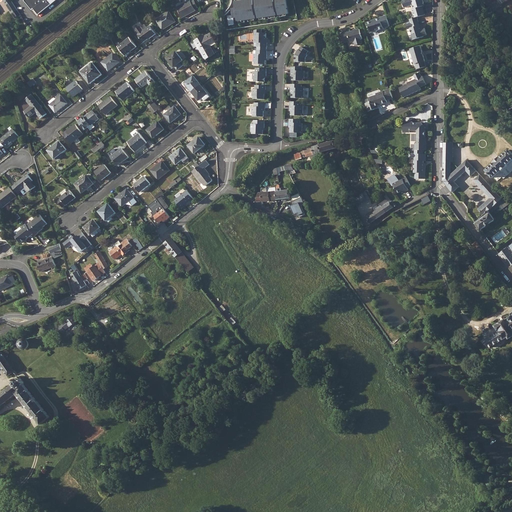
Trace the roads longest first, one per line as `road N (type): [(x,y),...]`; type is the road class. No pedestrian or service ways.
road 1 (residential): [(223,189),(95,290),(43,313)]
road 2 (residential): [(276,146),(280,62),(291,38),(377,0)]
road 3 (residential): [(440,94),(370,123),(276,146)]
road 4 (residential): [(70,221),(198,119)]
road 5 (residential): [(46,134),(147,53)]
road 6 (residential): [(511,281),(439,183)]
